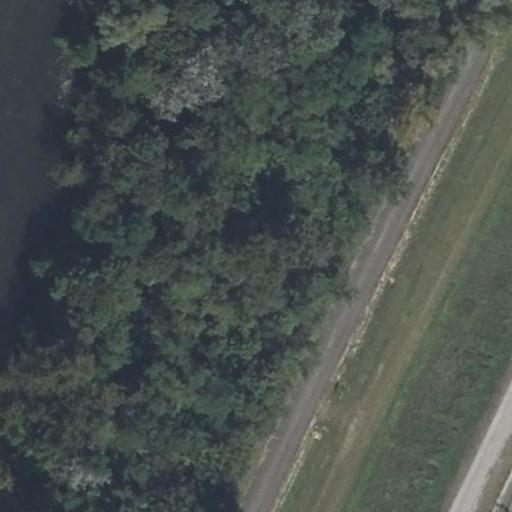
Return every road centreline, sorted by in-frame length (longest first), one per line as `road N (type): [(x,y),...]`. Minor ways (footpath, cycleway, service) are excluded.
road 1 (track): [(97,511),(201,0)]
road 2 (track): [(345,511),(511,165)]
road 3 (track): [(511,397),(455,511)]
